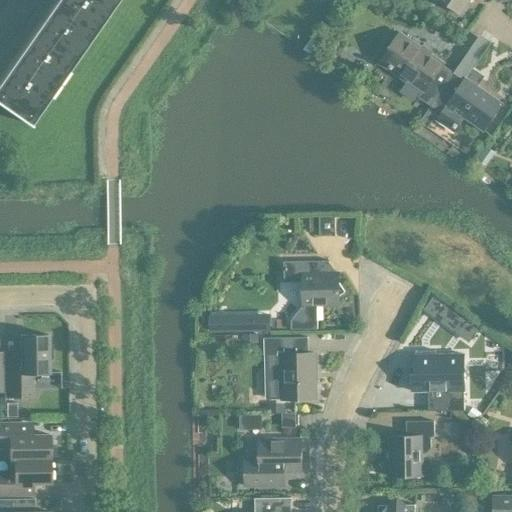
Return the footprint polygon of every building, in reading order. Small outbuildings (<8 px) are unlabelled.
[(0,103),(29,123),(30,122),(25,118),(107,0),(58,0),(0,83),(0,103)] [(439,0),(460,15),(470,0),(439,0)] [(431,105),(454,72),(443,64),(444,63),(400,32),(381,61),(423,90),(419,97),(431,105)] [(431,105),(432,106),(425,116),(432,121),(437,114),(439,115),(436,120),(454,132),(465,117),(484,131),(503,104),(478,86),(483,79),(471,71),(464,79),(454,72),(431,105)] [(336,236),(336,216),(320,216),(320,236),(336,236)] [(318,329),(318,305),(340,304),(339,272),(330,273),(330,261),(284,261),(284,282),(303,282),(304,305),(291,320),(291,329),(318,329)] [(217,330),(254,329),(253,315),(217,315),(217,330)] [(265,333),(242,334),(242,343),(258,342),(258,334),(265,334),(265,333)] [(5,391),(4,391),(4,397),(32,397),(32,373),(48,373),(48,334),(20,335),(20,361),(4,361),(5,391)] [(283,399),(315,398),(314,371),(317,370),(316,353),(309,353),(308,337),(264,338),(265,355),(282,355),(283,399)] [(416,373),(412,373),(413,391),(429,391),(429,411),(465,410),(464,354),(436,355),(436,350),(416,351),(416,373)] [(281,401),(269,402),(269,415),(282,414),(281,401)] [(423,453),(426,453),(431,448),(431,436),(435,436),(434,421),(406,421),(407,436),(390,436),(390,476),(423,476),(423,453)] [(14,459),(50,459),(50,435),(24,435),(23,423),(0,423),(0,446),(9,446),(10,460),(14,460),(14,459)] [(260,459),(245,460),(246,486),(274,485),(286,485),(286,471),(302,471),(302,439),(259,439),(260,459)] [(10,460),(10,472),(0,471),(0,495),(24,495),(24,483),(50,482),(50,459),(14,459),(14,460),(10,460)] [(511,511),(511,495),(494,496),(494,511),(511,511)] [(255,498),(255,511),(291,511),(292,497),(255,498)] [(34,511),(34,499),(0,499),(0,511),(34,511)]
